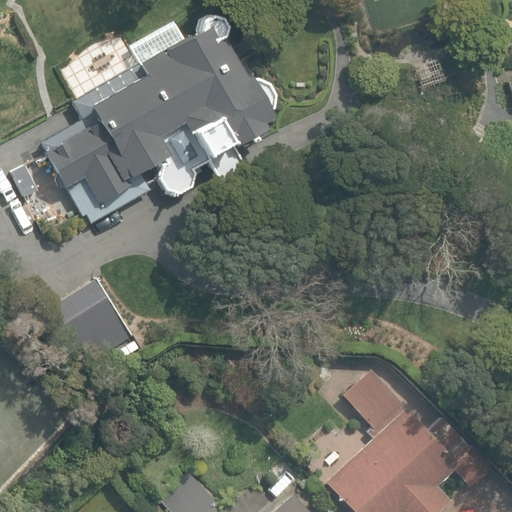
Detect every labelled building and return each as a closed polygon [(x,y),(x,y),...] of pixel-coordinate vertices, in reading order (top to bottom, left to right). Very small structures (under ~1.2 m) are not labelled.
[(83,212),(87,220),(147,188),(144,182),(156,175),(162,186),(176,190),(187,183),(191,171),(189,166),(205,158),(221,187),(247,173),(230,143),(261,126),(259,120),(268,115),(263,107),(268,104),(270,92),(264,81),(252,76),(248,78),(245,72),(240,75),(217,33),(219,25),(215,17),(206,14),(197,18),(194,29),(184,35),(183,32),(178,35),(170,19),(125,43),(136,63),(69,99),(79,117),(38,140),(40,143),(57,175),(52,178),(59,192),(64,189),(78,214),(83,212)] [(8,169),(21,195),(35,188),(22,162),(8,169)] [(23,319),(57,377),(125,337),(92,279),(23,319)] [(320,481),(347,511),(433,511),(447,500),(434,485),(453,468),(467,483),(483,469),(434,414),(419,427),(367,369),(340,393),(369,425),(364,430),(369,437),(320,481)] [(0,495),(63,433),(0,370),(0,495)] [(155,497),(169,511),(202,511),(215,501),(186,469),(155,497)] [(266,511),(308,511),(289,491),(266,511)]
